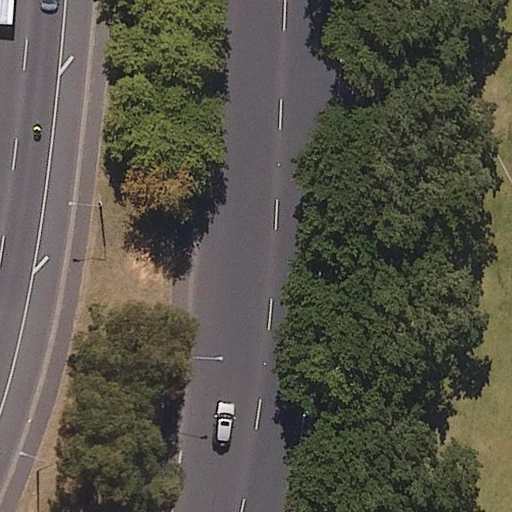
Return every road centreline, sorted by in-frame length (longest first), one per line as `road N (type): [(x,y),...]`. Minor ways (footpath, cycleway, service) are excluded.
road 1 (secondary): [(283,0),(275,224),(256,450),(243,511)]
road 2 (secondary): [(0,239),(21,120),(26,0)]
